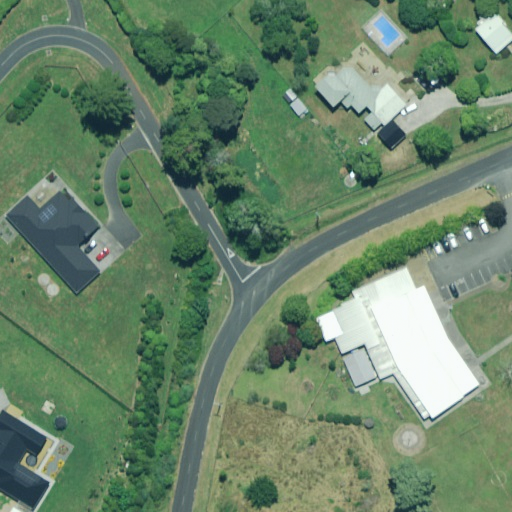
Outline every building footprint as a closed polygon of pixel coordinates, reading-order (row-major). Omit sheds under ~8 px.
[(511,43),(511,33),(496,14),(477,30),(497,55),(511,43)] [(378,95),(348,63),(336,74),(328,66),(310,83),(334,109),(342,102),(348,110),(352,106),(360,115),(368,108),(373,113),(365,120),(386,143),(401,129),(392,120),(407,106),(389,85),(378,95)] [(308,111),(300,100),(292,107),(300,117),(308,111)] [(71,203),(61,192),(41,210),(29,196),(6,217),(77,296),(103,273),(81,249),(102,231),(74,200),(71,203)] [(176,257),(166,235),(153,241),(163,263),(176,257)] [(421,416),(454,395),(446,375),(468,359),(430,286),(403,295),(392,266),(325,297),(337,322),(331,328),(340,345),(356,339),(371,370),(386,367),(421,416)] [(367,373),(354,345),(338,353),(351,380),(367,373)]
